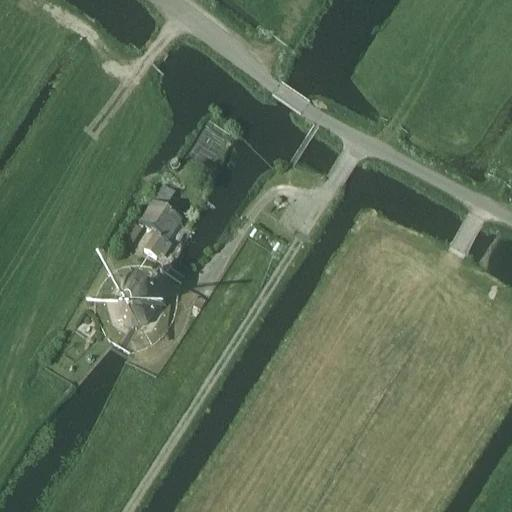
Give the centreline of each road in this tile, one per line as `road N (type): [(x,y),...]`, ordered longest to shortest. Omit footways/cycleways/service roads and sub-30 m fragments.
road 1 (unclassified): [(511,220),(304,111),(154,0)]
road 2 (track): [(323,202),(123,511)]
